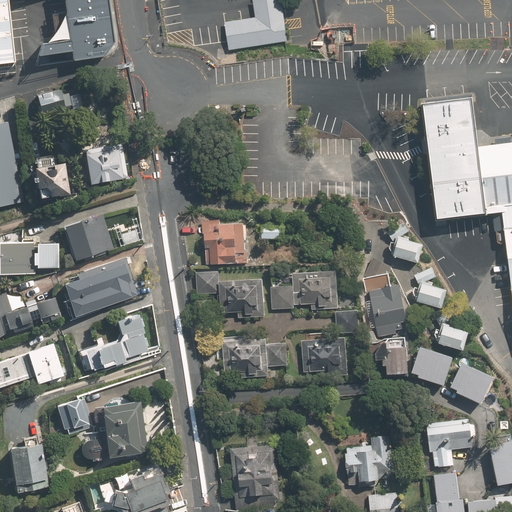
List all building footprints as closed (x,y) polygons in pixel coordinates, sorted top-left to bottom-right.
[(0,0),(0,64),(15,63),(8,0),(0,0)] [(113,41),(106,0),(62,0),(70,59),(104,54),(113,41)] [(252,0),(256,18),(226,23),(230,50),(287,41),(280,0),(252,0)] [(61,79),(35,85),(43,119),(69,113),(61,79)] [(478,147),(472,100),(424,106),(439,219),(486,213),(478,147)] [(10,121),(0,123),(0,206),(22,202),(10,121)] [(122,139),(85,145),(92,185),(129,179),(122,139)] [(478,147),(486,213),(504,210),(511,209),(511,143),(508,144),(478,147)] [(66,163),(36,168),(37,176),(33,177),(33,181),(38,181),(39,197),(69,194),(68,180),(73,179),(71,165),(66,166),(66,163)] [(102,214),(64,226),(76,261),(114,248),(102,214)] [(245,252),(244,223),(221,224),(221,220),(202,221),(203,233),(205,233),(206,265),(249,263),(248,252),(245,252)] [(408,231),(403,223),(387,232),(391,240),(408,231)] [(283,224),(262,224),(262,240),(283,240),(283,224)] [(423,245),(399,237),(393,255),(417,263),(423,245)] [(0,273),(33,273),(32,242),(0,242),(0,273)] [(60,244),(40,243),(40,252),(35,252),(34,264),(38,264),(38,267),(59,268),(60,244)] [(139,295),(126,256),(76,273),(77,279),(65,283),(76,316),(139,295)] [(431,267),(415,276),(420,285),(436,276),(431,267)] [(469,289),(457,269),(448,275),(442,278),(455,298),(469,289)] [(339,308),(337,271),(293,273),(294,285),(271,287),(273,309),(294,308),(293,304),(312,303),(313,309),(339,308)] [(219,294),(218,272),(196,273),(197,295),(219,294)] [(366,293),(369,292),(379,338),(409,331),(399,285),(390,287),(388,276),(367,281),(363,282),(366,293)] [(263,279),(220,281),(222,314),(237,313),(238,318),(265,316),(263,279)] [(443,289),(422,284),(417,301),(439,307),(443,289)] [(54,296),(12,311),(6,293),(0,294),(0,336),(6,333),(5,329),(9,327),(11,333),(61,316),(54,296)] [(476,317),(465,299),(456,304),(467,322),(476,317)] [(359,310),(336,310),(336,334),(359,334),(359,310)] [(117,320),(121,333),(116,339),(78,352),(84,370),(102,365),(103,366),(115,362),(116,364),(127,361),(125,357),(148,350),(143,332),(145,332),(138,313),(117,320)] [(469,331),(443,324),(439,344),(465,350),(469,331)] [(491,342),(479,325),(473,330),(484,347),(491,342)] [(322,370),(322,377),(348,375),(346,337),(333,337),(334,342),(320,343),(320,340),(303,341),(305,371),(322,370)] [(389,338),(389,342),(386,342),(387,374),(408,374),(407,342),(406,342),(406,338),(389,338)] [(218,359),(225,359),(225,372),(248,372),(248,375),(254,375),(254,378),(281,378),(281,371),(269,371),(269,366),(287,366),(287,345),(240,344),(240,340),(225,339),(218,339),(218,359)] [(27,350),(28,352),(0,360),(0,387),(35,376),(37,383),(63,375),(53,342),(27,350)] [(455,359),(421,346),(410,373),(444,386),(455,359)] [(492,378),(463,363),(450,388),(480,403),(492,378)] [(80,399),(80,397),(57,405),(65,429),(67,428),(69,434),(91,426),(90,422),(92,421),(84,398),(80,399)] [(149,450),(141,400),(95,407),(101,442),(96,442),(98,458),(149,450)] [(475,423),(470,424),(469,419),(428,423),(432,468),(453,466),(452,449),(472,447),(471,436),(476,435),(475,423)] [(347,446),(349,485),(378,483),(378,477),(389,477),(386,434),(371,435),(371,445),(347,446)] [(23,438),(24,444),(9,447),(17,491),(49,486),(42,442),(37,443),(36,436),(23,438)] [(511,484),(511,450),(509,439),(487,444),(498,488),(511,484)] [(237,510),(275,508),(275,499),(281,499),(280,483),(274,483),(273,446),(231,447),(233,499),(237,499),(237,510)] [(101,486),(104,501),(120,504),(122,511),(174,511),(157,463),(119,477),(123,489),(113,487),(112,484),(101,486)] [(393,511),(393,493),(371,494),(371,511),(393,511)] [(449,511),(447,497),(430,500),(432,511),(449,511)] [(511,511),(511,497),(467,501),(467,511),(511,511)] [(80,501),(61,507),(62,511),(87,511),(87,510),(84,511),(80,501)]
